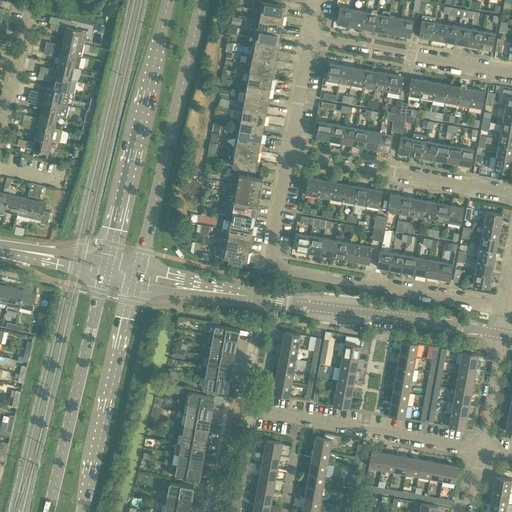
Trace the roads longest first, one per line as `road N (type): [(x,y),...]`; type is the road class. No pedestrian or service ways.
road 1 (residential): [(507,307),(269,266),(288,153)]
road 2 (residential): [(479,449),(242,408),(232,413),(214,511)]
road 3 (tertiary): [(502,334),(190,286)]
road 4 (secondary): [(139,267),(202,0)]
road 5 (secondary): [(169,0),(108,261)]
road 6 (secondary): [(105,277),(50,511)]
road 7 (secondary): [(81,511),(134,284)]
road 8 (residential): [(511,194),(288,153)]
road 9 (residential): [(511,75),(310,36)]
road 10 (residential): [(0,137),(30,12)]
